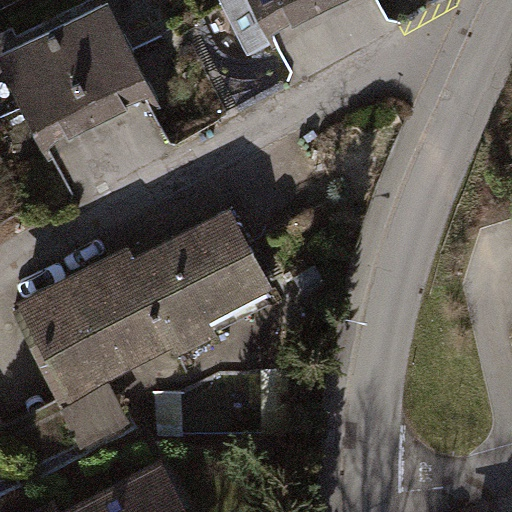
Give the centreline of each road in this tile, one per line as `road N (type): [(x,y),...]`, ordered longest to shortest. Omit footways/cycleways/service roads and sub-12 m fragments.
road 1 (residential): [(0,275),(417,55),(450,52),(482,67)]
road 2 (unclassified): [(482,67),(402,271),(377,391),(371,495)]
road 3 (residential): [(511,472),(371,495)]
